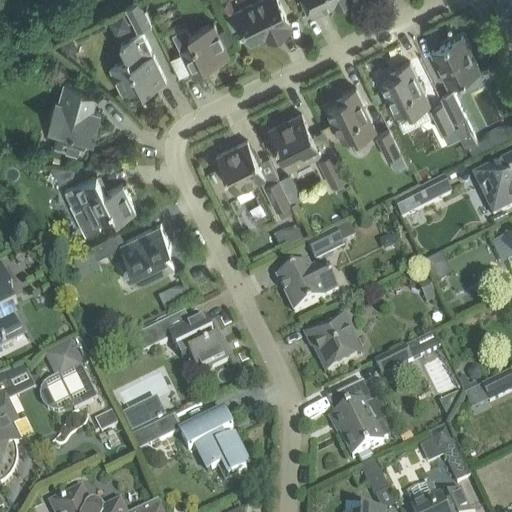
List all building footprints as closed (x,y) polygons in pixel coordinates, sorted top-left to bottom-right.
[(153,24),(146,10),(141,0),(137,0),(127,5),(140,30),(153,24)] [(291,24),(282,6),(279,0),(261,0),(236,12),(251,43),(267,36),(270,41),(291,31),(288,25),(291,24)] [(352,0),(305,0),(314,17),(327,11),(326,9),(335,5),(336,8),(352,0)] [(186,27),(173,33),(181,50),(186,60),(195,78),(209,71),(207,68),(216,64),(218,67),(219,66),(217,62),(231,55),(226,46),(234,43),(226,28),(219,31),(215,22),(190,35),(186,27)] [(167,80),(149,43),(144,33),(120,46),(127,59),(111,67),(124,94),(142,85),(145,91),(167,80)] [(449,86),(463,80),(481,71),(463,35),(432,50),(449,86)] [(431,104),(419,79),(410,61),(396,68),(399,73),(381,82),(397,116),(409,110),(411,114),(431,104)] [(378,131),(365,105),(356,87),(342,95),(345,100),(327,109),(336,127),(343,142),(355,136),(358,140),(378,131)] [(97,97),(78,92),(64,88),(60,100),(56,99),(48,129),(59,132),(55,145),(84,154),(89,135),(95,137),(102,113),(93,110),(97,97)] [(441,97),(444,102),(453,121),(466,114),(454,91),(441,97)] [(456,126),(453,121),(444,102),(431,109),(443,133),(447,130),(450,137),(459,133),(456,126)] [(302,114),(270,130),(279,148),(280,150),(274,153),(279,163),(285,160),(290,169),(322,153),(311,132),(302,114)] [(402,153),(390,129),(377,135),(389,159),(402,153)] [(267,178),(257,158),(248,140),(217,156),(236,193),(267,178)] [(324,157),(320,159),(333,186),(346,179),(347,178),(334,152),(324,157)] [(511,157),(475,176),(494,216),(511,206),(511,157)] [(75,186),(65,190),(75,211),(84,229),(87,235),(101,228),(98,222),(116,214),(118,220),(119,219),(137,211),(124,184),(106,192),(98,175),(80,183),(75,186)] [(293,204),(280,178),(264,186),(277,212),(293,204)] [(402,220),(452,195),(444,179),(394,203),(402,220)] [(506,214),(493,221),(496,227),(509,221),(506,214)] [(113,250),(111,251),(115,260),(134,250),(139,261),(140,262),(131,266),(121,271),(130,289),(148,279),(157,275),(175,266),(166,249),(172,246),(161,223),(143,232),(126,241),(127,243),(113,250)] [(296,227),(274,238),(281,253),(304,242),(296,227)] [(344,246),(342,243),(349,240),(344,228),(308,245),(315,260),(344,246)] [(92,244),(91,245),(98,258),(99,258),(111,251),(113,250),(127,243),(126,241),(121,230),(116,233),(92,244)] [(33,242),(13,251),(19,264),(34,265),(42,262),(33,242)] [(295,269),(277,278),(295,314),(313,305),(325,299),(336,293),(327,274),(322,264),(311,270),(308,263),(295,269)] [(0,348),(10,344),(27,335),(14,310),(18,309),(9,290),(13,288),(1,264),(0,264),(0,348)] [(417,283),(427,304),(438,299),(428,278),(417,283)] [(468,317),(460,302),(449,307),(456,323),(468,317)] [(327,374),(345,365),(358,359),(345,333),(351,330),(344,316),(306,335),(313,349),(316,347),(320,355),(318,356),(327,374)] [(197,372),(199,376),(203,374),(211,377),(214,368),(229,361),(220,341),(215,343),(211,335),(214,334),(206,318),(170,336),(178,352),(188,347),(192,355),(190,356),(191,360),(188,369),(197,372)] [(140,356),(168,343),(160,326),(132,340),(140,356)] [(426,340),(412,347),(418,360),(433,352),(441,348),(435,336),(426,340)] [(59,380),(86,367),(95,362),(90,353),(87,354),(80,341),(48,357),(59,380)] [(382,376),(413,361),(406,348),(375,363),(382,376)] [(480,367),(472,367),(468,374),(471,382),(480,381),(484,374),(480,367)] [(490,403),(511,391),(511,374),(511,372),(482,386),(490,403)] [(14,396),(5,378),(0,380),(0,509),(4,508),(0,500),(0,493),(2,492),(0,488),(5,486),(9,483),(12,479),(15,475),(17,470),(18,465),(18,460),(18,455),(17,450),(15,445),(19,443),(10,426),(18,422),(7,399),(14,396)] [(346,391),(328,400),(336,415),(330,418),(337,434),(340,432),(353,459),(358,456),(363,467),(375,461),(370,451),(384,444),(383,441),(386,438),(387,435),(384,428),(380,426),(376,427),(366,407),(373,404),(363,384),(364,384),(363,383),(346,391)] [(143,406),(124,416),(132,434),(152,424),(143,406)] [(229,479),(247,470),(232,439),(226,442),(222,434),(234,429),(226,414),(182,436),(189,451),(196,448),(208,472),(222,466),(229,479)] [(114,417),(97,425),(102,434),(118,426),(114,417)] [(176,417),(141,434),(147,447),(182,430),(176,417)] [(472,477),(456,445),(447,426),(429,435),(432,442),(432,450),(436,458),(443,455),(458,484),(472,477)] [(511,453),(476,468),(491,504),(509,496),(503,483),(511,478),(511,453)] [(361,468),(375,497),(389,490),(375,461),(363,467),(361,468)] [(471,511),(461,490),(448,497),(449,499),(444,501),(441,495),(436,498),(430,485),(408,496),(414,509),(412,509),(413,511),(471,511)] [(125,511),(121,501),(106,509),(103,506),(100,503),(97,502),(93,502),(89,503),(84,493),(53,509),(54,511),(125,511)] [(165,511),(161,503),(142,511),(165,511)]
